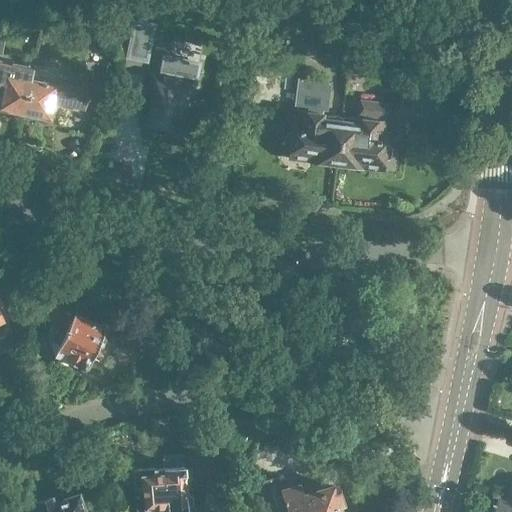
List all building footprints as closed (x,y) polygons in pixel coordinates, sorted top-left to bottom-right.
[(391,0),(388,0),(378,0),(375,14),(381,15),(383,9),(389,10),(391,0)] [(125,57),(148,62),(148,61),(146,60),(154,25),(156,25),(156,24),(133,19),(132,21),(135,21),(127,56),(125,56),(125,57)] [(150,73),(148,86),(154,87),(147,124),(154,125),(154,129),(157,133),(162,134),(166,132),(167,128),(174,129),(175,127),(181,129),(191,82),(193,82),(193,83),(195,84),(199,63),(162,55),(159,72),(161,72),(161,75),(150,73)] [(24,114),(34,67),(0,59),(0,82),(3,84),(0,99),(0,109),(10,111),(11,114),(19,115),(20,113),(24,114)] [(34,67),(24,114),(26,114),(27,116),(35,118),(37,116),(50,119),(53,103),(83,109),(87,90),(59,84),(61,73),(59,72),(59,70),(46,67),(45,69),(34,67)] [(286,135),(284,144),(290,150),(289,158),(313,161),(336,164),(342,117),(322,114),(322,109),(327,110),(330,83),(299,79),(292,131),(286,135)] [(342,117),(336,164),(358,167),(382,170),(383,162),(384,159),(388,159),(391,157),(392,148),(390,145),(386,144),(386,140),(381,139),(386,103),(359,100),(358,113),(362,114),(361,119),(342,117)] [(96,347),(102,346),(106,339),(104,332),(106,328),(51,301),(43,318),(53,322),(47,333),(54,354),(84,368),(87,367),(96,347)] [(271,333),(285,340),(295,322),(280,314),(271,333)] [(311,345),(350,350),(352,329),(313,324),(311,345)] [(226,460),(251,466),(259,433),(235,426),(226,460)] [(132,469),(135,511),(168,511),(187,510),(187,509),(193,502),(192,496),(184,491),(183,472),(185,472),(184,463),(182,463),(181,454),(162,455),(163,467),(132,469)] [(277,476),(260,481),(269,511),(281,511),(282,511),(338,511),(337,507),(340,506),(334,487),(303,496),(300,486),(282,492),(277,476)] [(93,511),(92,509),(89,508),(83,509),(74,482),(56,488),(58,493),(35,501),(38,511),(93,511)] [(511,511),(511,501),(499,498),(495,511),(511,511)]
